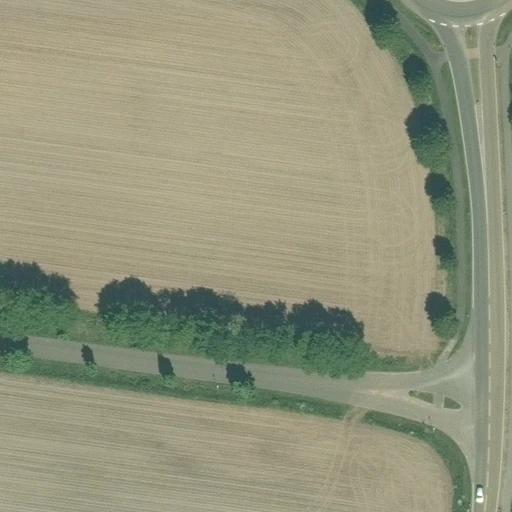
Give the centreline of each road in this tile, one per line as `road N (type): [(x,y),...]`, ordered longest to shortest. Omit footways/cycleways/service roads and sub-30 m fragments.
road 1 (residential): [(0,345),(494,413)]
road 2 (secondary): [(466,22),(487,149),(494,413)]
